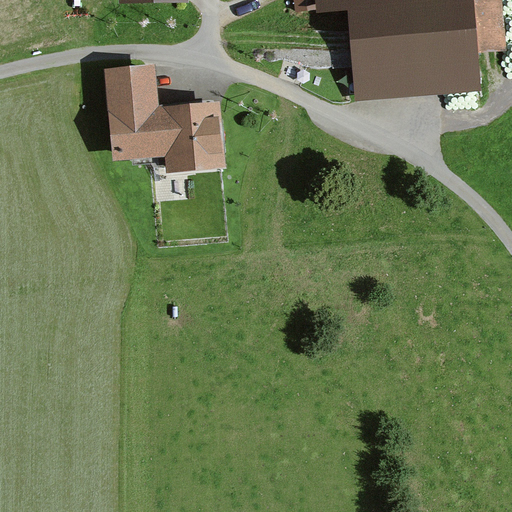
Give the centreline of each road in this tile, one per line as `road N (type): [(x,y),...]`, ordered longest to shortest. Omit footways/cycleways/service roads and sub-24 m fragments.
road 1 (unclassified): [(511,241),(403,144),(204,56),(205,0)]
road 2 (track): [(0,73),(116,55),(204,56)]
